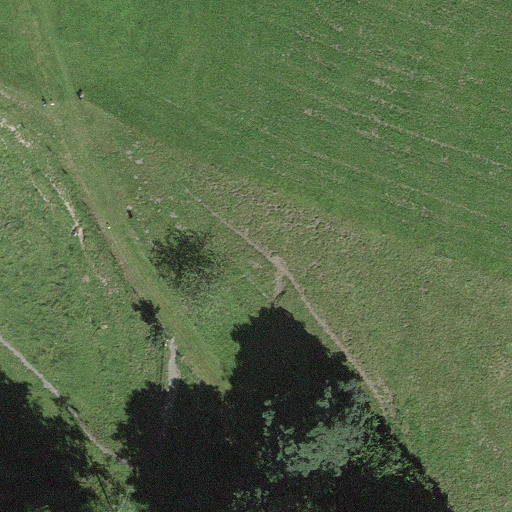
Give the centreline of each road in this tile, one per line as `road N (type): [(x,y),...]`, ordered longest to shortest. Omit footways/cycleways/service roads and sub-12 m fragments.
road 1 (track): [(188,338),(82,153),(38,0)]
road 2 (track): [(188,338),(267,434),(301,511)]
